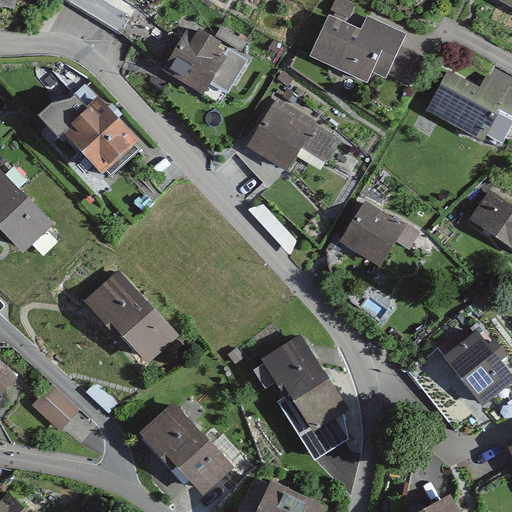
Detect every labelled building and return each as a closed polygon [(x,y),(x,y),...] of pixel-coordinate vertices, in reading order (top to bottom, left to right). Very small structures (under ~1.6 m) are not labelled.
[(14,0),(0,0),(0,9),(11,12),(14,0)] [(77,0),(126,24),(137,0),(77,0)] [(511,0),(486,0),(511,13),(511,0)] [(363,33),(323,16),(306,55),(363,80),(367,71),(417,93),(433,57),(402,44),(407,33),(370,17),(363,33)] [(187,27),(159,70),(215,106),(254,46),(220,24),(209,41),(187,27)] [(480,86),(445,69),(425,110),(476,135),(488,110),(511,121),(511,89),(485,76),(480,86)] [(50,104),(54,124),(104,174),(138,143),(96,102),(83,106),(71,95),(50,104)] [(342,134),(271,99),(246,149),(286,168),(294,151),(326,166),(342,134)] [(0,174),(0,235),(20,254),(51,223),(0,174)] [(511,207),(487,189),(468,216),(511,247),(511,207)] [(419,231),(361,200),(337,244),(376,265),(390,240),(409,250),(419,231)] [(115,273),(83,301),(143,367),(174,339),(115,273)] [(511,382),(474,334),(444,358),(483,407),(511,384),(511,382)] [(298,337),(261,358),(303,433),(340,413),(298,337)] [(0,371),(0,405),(17,385),(0,371)] [(65,423),(84,403),(56,377),(37,398),(65,423)] [(171,409),(140,437),(198,499),(228,471),(171,409)] [(511,447),(503,451),(511,470),(511,447)] [(318,511),(319,510),(260,487),(250,511),(318,511)] [(25,511),(8,495),(0,502),(0,511),(25,511)] [(454,511),(447,496),(414,511),(454,511)]
